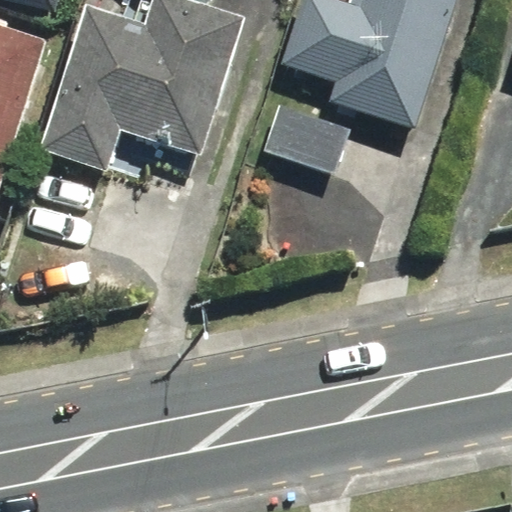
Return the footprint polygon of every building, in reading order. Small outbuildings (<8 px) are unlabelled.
[(171,0),(161,28),(108,9),(55,152),(123,178),(140,132),(218,161),(267,30),(221,13),(185,0),(171,0)] [(185,0),(221,13),(225,0),(185,0)] [(427,132),(466,0),(365,0),(362,10),(330,0),(314,0),(294,68),(347,84),(340,106),(427,132)] [(0,239),(65,52),(0,27),(0,239)] [(367,133),(288,107),(271,159),(350,185),(367,133)]
